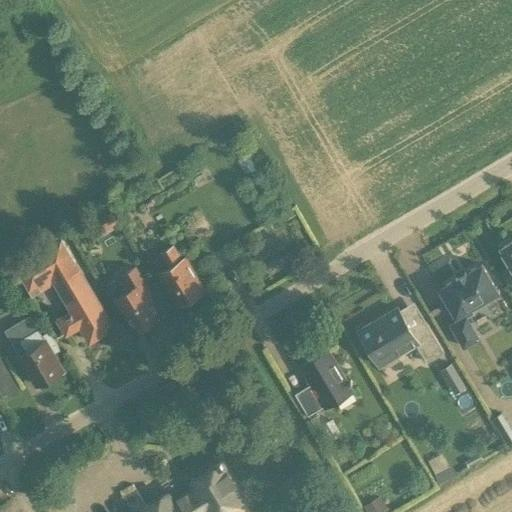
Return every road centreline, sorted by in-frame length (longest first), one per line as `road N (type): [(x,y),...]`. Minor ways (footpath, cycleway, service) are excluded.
road 1 (unclassified): [(0,464),(511,162)]
road 2 (track): [(241,326),(350,511)]
